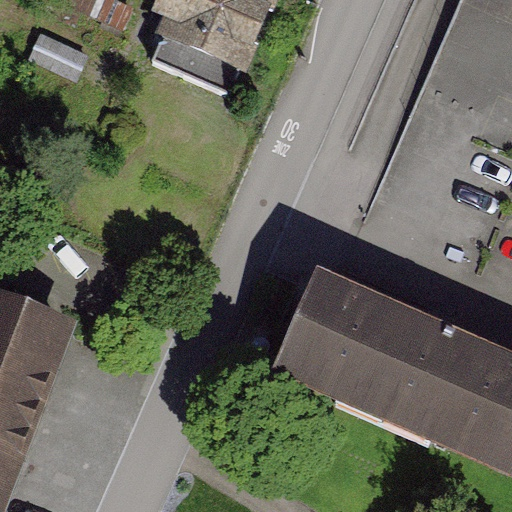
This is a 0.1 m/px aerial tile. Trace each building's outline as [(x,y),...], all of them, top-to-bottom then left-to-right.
[(135,13),(100,0),(32,0),(32,1),(125,38),(135,13)] [(167,0),(154,31),(168,38),(157,63),(239,100),(285,0),(167,0)] [(90,64),(43,41),(31,65),(78,88),(90,64)] [(511,371),(318,286),(271,392),(511,498),(511,496),(511,371)] [(0,511),(19,511),(80,338),(0,310),(0,511)]
